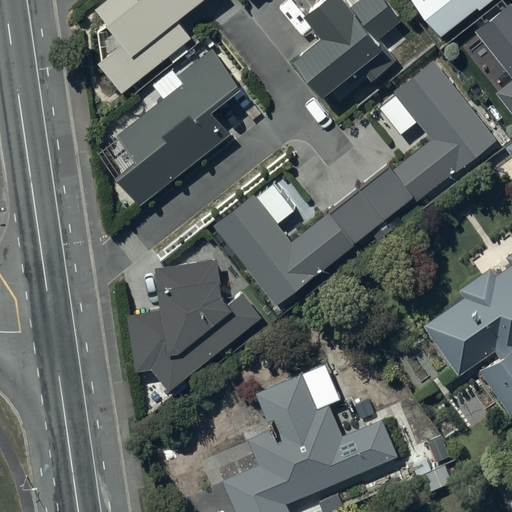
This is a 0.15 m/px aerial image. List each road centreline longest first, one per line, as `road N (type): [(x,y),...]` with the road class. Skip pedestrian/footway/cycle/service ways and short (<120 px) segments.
road 1 (secondary): [(56,326),(11,0)]
road 2 (secondary): [(84,511),(56,326)]
